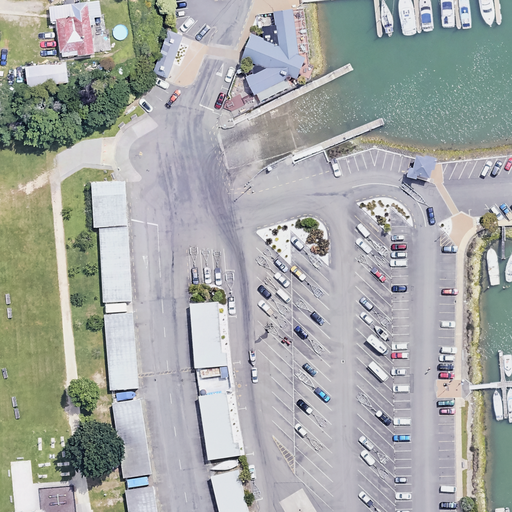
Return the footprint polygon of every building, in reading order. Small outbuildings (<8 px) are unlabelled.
[(95,24),(94,17),(101,16),(100,0),(49,6),(51,22),(54,22),(58,54),(78,52),(78,55),(95,53),(91,24),(95,24)] [(249,77),(256,93),(293,75),(301,78),(307,57),(300,54),(294,9),(275,11),(277,25),(264,27),(265,39),(254,35),(244,59),(267,68),(249,77)] [(169,30),(153,75),(169,80),(185,36),(169,30)] [(47,64),(25,66),(27,86),(48,84),(47,64)] [(437,161),(419,156),(414,174),(432,180),(437,161)] [(132,301),(124,180),(91,182),(94,228),(99,227),(104,303),(132,301)] [(220,293),(188,295),(192,360),(224,358),(220,293)] [(133,314),(102,316),(107,392),(138,390),(133,314)] [(227,378),(198,382),(208,450),(237,446),(227,378)] [(153,473),(141,397),(110,402),(122,478),(153,473)] [(245,511),(231,458),(206,465),(219,511),(245,511)] [(157,511),(154,485),(125,489),(128,511),(157,511)]
